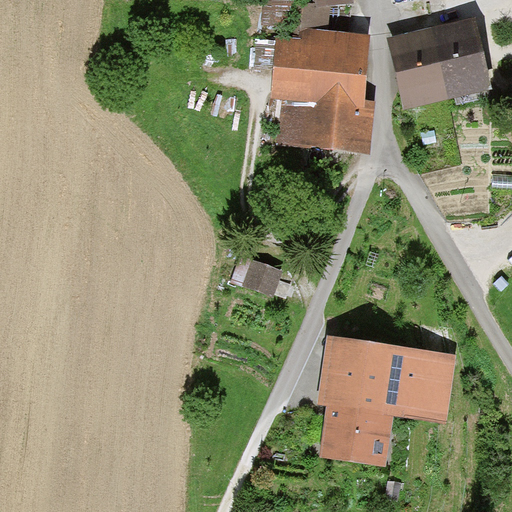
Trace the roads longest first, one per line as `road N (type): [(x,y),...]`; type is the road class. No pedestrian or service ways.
road 1 (track): [(212,77),(255,85),(242,200),(248,219),(320,298)]
road 2 (residential): [(346,228),(250,456)]
road 3 (unclassified): [(382,152),(406,174),(511,358)]
road 4 (unclassified): [(373,0),(382,152)]
